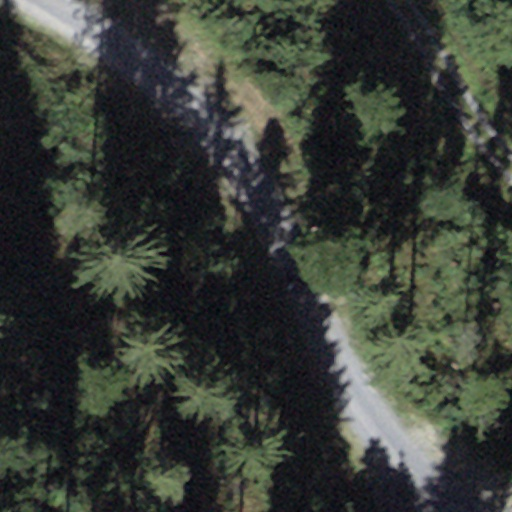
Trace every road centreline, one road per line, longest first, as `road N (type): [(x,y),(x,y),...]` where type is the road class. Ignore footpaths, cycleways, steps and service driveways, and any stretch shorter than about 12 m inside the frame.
road 1 (track): [(87,0),(112,11),(196,84),(395,454),(451,511)]
road 2 (track): [(511,163),(430,63),(394,0)]
